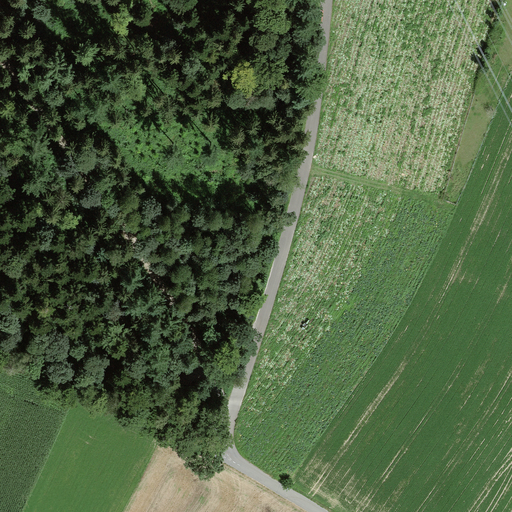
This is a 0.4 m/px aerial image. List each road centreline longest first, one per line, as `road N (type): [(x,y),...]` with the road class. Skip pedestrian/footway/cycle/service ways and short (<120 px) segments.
road 1 (unclassified): [(223,452),(292,215),(326,0)]
road 2 (track): [(0,69),(70,158),(230,411)]
road 3 (unclassified): [(223,452),(0,357)]
road 4 (track): [(129,406),(216,360),(261,323)]
